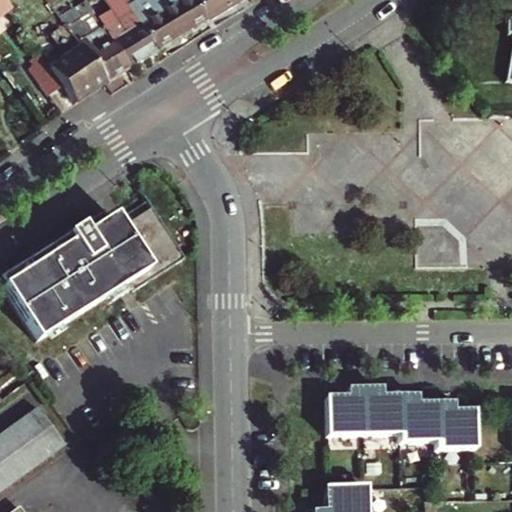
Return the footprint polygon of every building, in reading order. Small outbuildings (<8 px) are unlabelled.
[(146,37),(157,54),(207,24),(190,0),(178,0),(181,2),(147,22),(132,0),(120,0),(126,8),(146,37)] [(190,0),(207,24),(247,0),(190,0)] [(82,5),(60,20),(79,44),(85,53),(106,86),(127,73),(108,45),(102,35),(82,5)] [(108,45),(127,73),(157,54),(146,37),(126,8),(119,13),(115,7),(110,11),(125,34),(108,45)] [(85,53),(52,76),(60,87),(74,107),(106,86),(85,53)] [(60,87),(52,76),(46,67),(41,60),(29,69),(48,95),(60,87)] [(92,223),(0,283),(0,292),(36,347),(126,288),(131,296),(182,262),(148,211),(119,230),(104,240),(97,229),(92,223)] [(112,219),(97,229),(104,240),(119,230),(112,219)] [(377,393),(362,394),(363,437),(397,436),(396,402),(377,402),(377,393)] [(325,402),(325,438),(363,437),(362,394),(346,394),(346,402),(325,402)] [(412,402),(396,402),(397,436),(397,447),(432,446),(431,409),(412,410),(412,402)] [(431,409),(432,446),(432,453),(469,452),(470,417),(447,417),(447,409),(431,409)] [(0,436),(0,493),(54,455),(26,417),(0,436)] [(362,511),(362,492),(324,493),(324,511),(362,511)]
